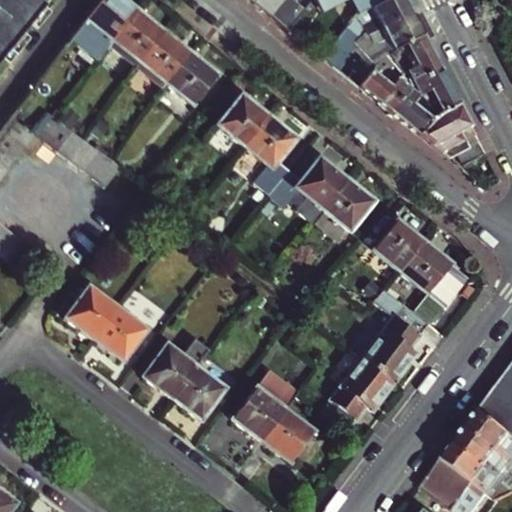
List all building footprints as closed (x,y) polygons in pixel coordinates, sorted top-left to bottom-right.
[(0,0),(0,60),(45,1),(45,0),(0,0)] [(101,0),(84,23),(111,44),(135,13),(119,0),(101,0)] [(271,17),(285,0),(256,0),(254,3),(271,17)] [(285,0),(271,17),(288,30),(305,10),(292,0),(285,0)] [(389,0),(377,7),(355,18),(371,37),(413,16),(404,0),(389,0)] [(135,13),(111,44),(106,49),(132,70),(162,34),(135,13)] [(322,58),(358,87),(386,54),(405,44),(422,35),(413,16),(371,37),(355,18),(322,58)] [(162,34),(132,70),(159,92),(164,86),(188,55),(162,34)] [(412,84),(440,69),(422,35),(405,44),(417,65),(403,74),(412,84)] [(358,87),(389,112),(412,84),(403,74),(398,79),(390,72),(396,65),(386,54),(358,87)] [(188,55),(164,86),(190,107),(215,77),(188,55)] [(458,104),(440,69),(412,84),(422,96),(431,91),(439,105),(434,110),(438,114),(458,104)] [(389,112),(419,137),(438,114),(434,110),(429,115),(415,104),(422,96),(412,84),(389,112)] [(242,149),(267,119),(240,97),(215,127),(242,149)] [(482,149),(458,104),(438,114),(419,137),(442,155),(446,153),(458,163),(482,149)] [(45,115),(30,135),(42,144),(57,124),(50,119),(45,115)] [(267,119),(242,149),(268,170),(254,187),(267,197),(287,172),(275,162),(293,140),(267,119)] [(0,133),(20,148),(29,136),(9,121),(0,133)] [(57,124),(42,144),(55,153),(70,134),(57,124)] [(0,133),(0,151),(11,160),(20,148),(0,133)] [(77,139),(70,134),(55,153),(67,162),(82,143),(77,139)] [(82,143),(67,162),(80,172),(94,152),(82,143)] [(0,169),(2,172),(11,160),(0,151),(0,169)] [(80,172),(92,181),(106,161),(94,152),(80,172)] [(320,212),(345,182),(316,159),(298,181),(287,172),(267,197),(282,210),(296,193),(306,201),(296,213),(310,224),(320,212)] [(106,161),(92,181),(104,189),(118,169),(106,161)] [(345,182),(320,212),(324,215),(318,223),(318,229),(333,241),(338,240),(345,232),(347,233),(371,203),(345,182)] [(398,274),(422,245),(394,222),(370,251),(398,274)] [(0,249),(11,235),(0,226),(0,249)] [(23,244),(11,235),(0,249),(0,257),(8,263),(23,244)] [(35,253),(23,244),(8,263),(20,272),(35,253)] [(448,266),(422,245),(398,274),(424,296),(411,312),(426,323),(427,324),(463,279),(447,268),(448,266)] [(63,316),(91,337),(115,306),(87,285),(63,316)] [(362,357),(393,381),(416,351),(409,346),(426,323),(411,312),(383,292),(375,302),(393,315),(362,357)] [(144,327),(115,306),(91,337),(121,359),(144,327)] [(141,375),(170,396),(194,364),(207,346),(193,335),(180,354),(165,343),(141,375)] [(362,357),(320,412),(345,431),(364,406),(370,410),(393,381),(362,357)] [(222,385),(194,364),(170,396),(198,418),(222,385)] [(511,365),(478,411),(511,437),(511,365)] [(285,409),(297,392),(268,370),(255,388),(232,419),(261,441),(285,409)] [(314,431),(285,409),(261,441),(290,464),(314,431)] [(511,437),(478,411),(465,428),(510,462),(511,463),(511,437)] [(465,428),(453,444),(498,478),(510,462),(465,428)] [(441,460),(473,483),(487,493),(498,478),(453,444),(441,460)] [(441,460),(419,488),(451,511),(473,483),(441,460)] [(0,497),(0,511),(6,511),(11,506),(0,497)]
